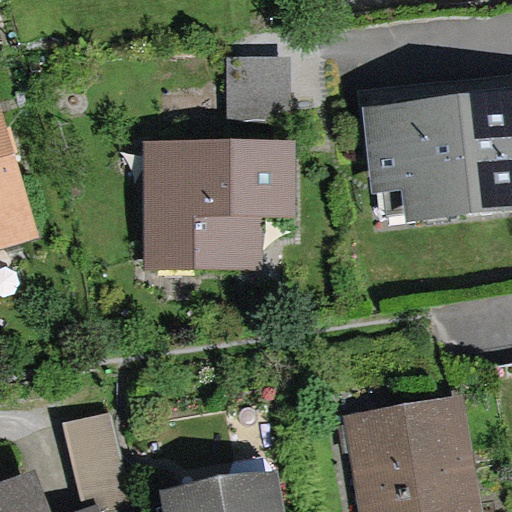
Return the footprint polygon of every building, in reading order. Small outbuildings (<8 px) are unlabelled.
[(225,68),(226,126),(287,125),(287,67),(225,68)] [(511,105),(459,111),(470,211),(511,206),(511,105)] [(411,183),(415,217),(470,211),(459,111),(374,121),(381,186),(411,183)] [(0,214),(19,209),(0,147),(0,214)] [(193,250),(193,264),(248,264),(248,209),(282,209),(282,158),(195,158),(195,168),(157,168),(158,250),(193,250)] [(511,365),(501,367),(511,429),(511,428),(511,365)] [(475,371),(486,433),(511,429),(501,367),(475,371)] [(453,406),(458,437),(486,433),(475,371),(448,376),(453,406)] [(369,511),(470,511),(458,437),(453,406),(354,423),(369,511)] [(116,409),(68,417),(79,478),(126,470),(116,409)] [(177,511),(268,511),(265,490),(176,506),(177,511)] [(33,511),(26,493),(0,502),(0,511),(33,511)]
